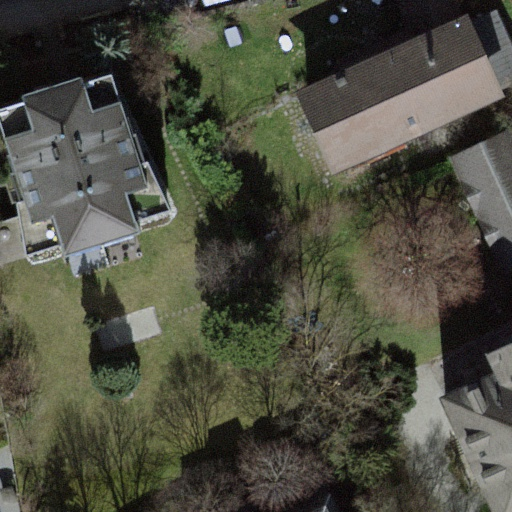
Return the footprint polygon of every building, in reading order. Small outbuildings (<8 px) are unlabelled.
[(395,0),(405,42),(467,15),(462,0),(395,0)] [(405,42),(292,93),(328,172),(502,94),(500,90),(511,84),(511,51),(495,14),(472,24),(467,15),(405,42)] [(110,75),(0,110),(0,120),(45,252),(167,208),(110,75)] [(511,123),(448,152),(499,268),(511,262),(511,123)] [(511,511),(511,370),(446,400),(497,511),(511,511)] [(358,511),(355,501),(325,511),(358,511)]
